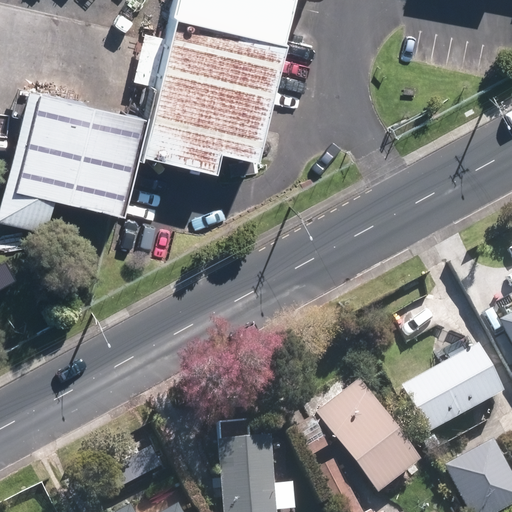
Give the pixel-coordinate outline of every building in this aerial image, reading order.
[(173,0),(145,134),(216,149),(220,132),(255,139),(285,0),(173,0)] [(150,94),(32,68),(5,187),(124,213),(150,94)] [(511,312),(495,322),(511,353),(511,312)] [(466,353),(399,390),(421,431),(489,393),(466,353)] [(408,461),(350,388),(313,417),(371,490),(408,461)] [(308,418),(283,432),(299,461),(324,447),(308,418)] [(265,511),(260,442),(214,446),(219,511),(265,511)] [(481,446),(440,469),(464,511),(486,511),(511,499),(481,446)] [(353,511),(328,464),(313,472),(333,511),(353,511)]
